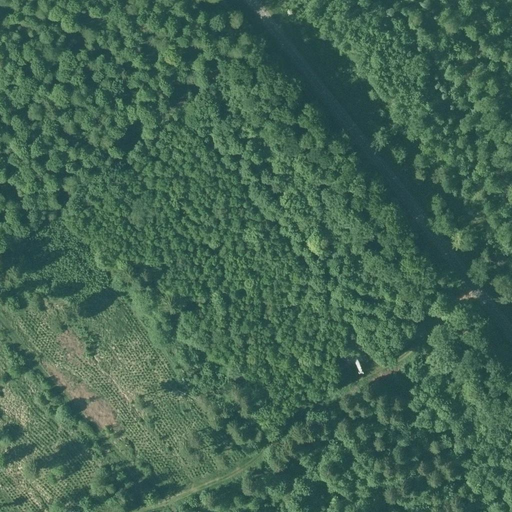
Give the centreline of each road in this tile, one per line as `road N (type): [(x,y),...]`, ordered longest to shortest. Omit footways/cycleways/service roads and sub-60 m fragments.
road 1 (tertiary): [(511,334),(248,0)]
road 2 (track): [(128,511),(243,467),(301,406),(411,348),(473,285)]
road 3 (track): [(175,511),(0,318)]
